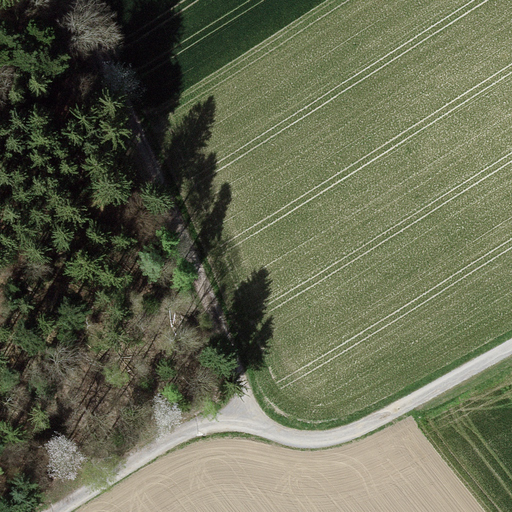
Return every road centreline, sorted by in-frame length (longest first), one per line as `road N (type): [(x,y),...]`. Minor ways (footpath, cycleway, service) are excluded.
road 1 (track): [(79,0),(256,423)]
road 2 (track): [(256,423),(297,438),(336,436),(511,346)]
road 3 (track): [(36,511),(184,414),(256,423)]
